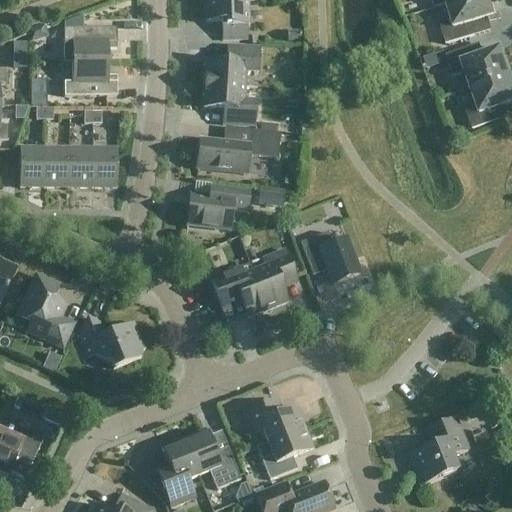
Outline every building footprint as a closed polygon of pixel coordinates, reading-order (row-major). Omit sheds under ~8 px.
[(487,0),(466,0),(446,6),(450,20),(439,23),(445,46),(474,37),(470,25),(493,18),(487,0)] [(247,3),(205,5),(205,24),(221,23),(221,43),(247,42),(246,28),(248,28),(247,3)] [(71,45),(71,65),(107,65),(107,51),(116,51),(116,30),(63,31),(63,45),(71,45)] [(464,74),(470,90),(509,76),(500,50),(478,58),(473,47),(445,57),(453,78),(464,74)] [(206,63),(204,86),(244,89),(245,75),(257,75),(259,50),(226,48),(225,64),(206,63)] [(107,65),(71,65),(72,84),(63,84),(63,99),(116,99),(116,78),(108,78),(107,65)] [(511,84),(509,76),(470,90),(475,106),(464,110),(472,131),(500,121),(496,110),(511,103),(511,84)] [(244,89),(204,86),(203,110),(223,111),(222,127),(254,129),(255,104),(243,103),(244,89)] [(35,111),(35,123),(44,123),(44,111),(35,111)] [(44,111),(44,123),(52,123),(52,111),(44,111)] [(84,113),(84,125),(93,125),(93,113),(84,113)] [(93,113),(93,125),(101,125),(101,113),(93,113)] [(196,172),(246,177),(248,158),(277,161),(280,135),(250,132),(248,147),(199,141),(196,172)] [(19,150),(19,190),(44,190),(44,150),(19,150)] [(44,150),(44,190),(67,191),(67,151),(44,150)] [(67,151),(67,191),(91,191),(91,151),(67,151)] [(91,151),(91,191),(116,191),(116,151),(91,151)] [(186,227),(229,232),(231,213),(246,215),(248,194),(216,190),(215,201),(189,198),(186,227)] [(327,272),(333,287),(359,277),(344,241),(332,246),(327,234),(299,246),(312,278),(327,272)] [(264,269),(251,274),(267,313),(287,305),(279,286),(295,280),(284,252),(261,261),(264,269)] [(0,303),(15,271),(0,264),(0,303)] [(267,313),(251,274),(240,278),(237,271),(210,282),(223,315),(242,309),(247,321),(267,313)] [(25,334),(61,350),(72,327),(59,321),(65,307),(53,302),(58,289),(35,279),(18,316),(31,322),(25,334)] [(110,365),(113,371),(140,360),(144,352),(133,324),(103,337),(98,325),(86,320),(78,339),(87,360),(92,358),(110,365)] [(511,338),(499,327),(491,336),(508,352),(511,348),(511,338)] [(262,433),(267,446),(304,432),(296,409),(276,417),(271,404),(242,416),(251,437),(262,433)] [(8,420),(0,436),(0,477),(6,481),(17,456),(32,463),(44,437),(29,430),(27,434),(17,429),(19,426),(8,420)] [(428,431),(435,447),(410,457),(422,488),(457,475),(451,460),(468,453),(455,420),(428,431)] [(267,446),(256,450),(269,483),(296,472),(292,460),(312,452),(304,432),(267,446)] [(205,433),(182,442),(197,479),(209,474),(216,492),(240,482),(230,457),(217,462),(205,433)] [(197,479),(182,442),(161,450),(175,486),(162,492),(170,511),(194,501),(187,483),(197,479)] [(333,511),(323,486),(290,499),(285,486),(254,498),(259,511),(333,511)] [(106,511),(98,507),(95,511),(152,511),(120,496),(112,511),(106,511)]
